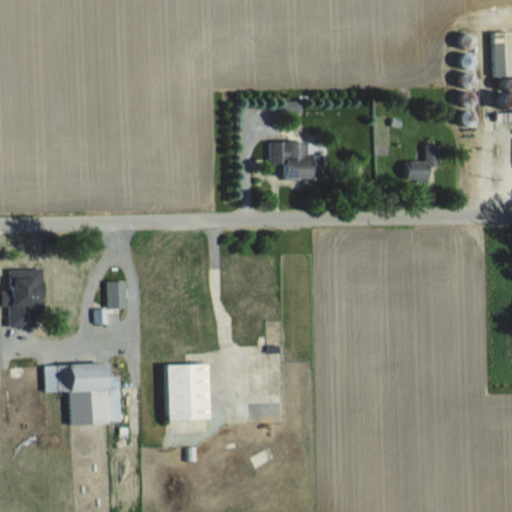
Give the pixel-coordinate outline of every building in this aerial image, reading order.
[(487,32),(489,76),(492,76),(494,109),(508,108),(508,114),(511,114),(511,74),(511,75),(509,31),(487,32)] [(300,155),(300,141),(265,141),(265,165),(275,165),(275,179),(311,179),(311,155),(300,155)] [(435,165),(435,144),(420,144),(421,159),(399,160),(399,182),(425,182),(425,165),(435,165)] [(121,280),(102,280),(102,309),(91,309),(92,323),(104,322),(104,308),(122,308),(121,280)] [(40,393),(75,392),(75,410),(62,410),(62,424),(116,422),(114,375),(108,375),(108,363),(39,364),(40,393)] [(158,419),(206,418),(206,363),(158,363),(158,419)]
